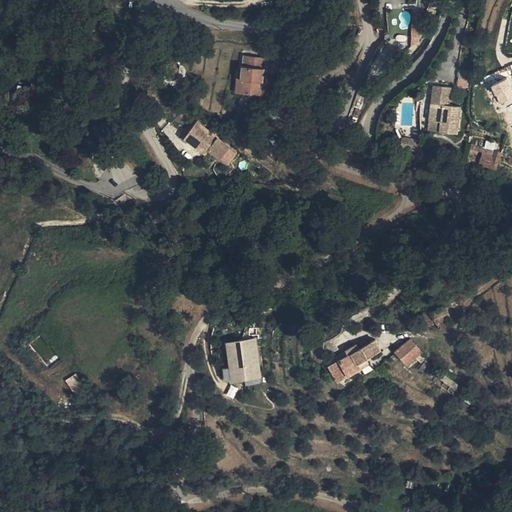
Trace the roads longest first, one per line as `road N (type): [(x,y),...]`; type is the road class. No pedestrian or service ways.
road 1 (residential): [(368,39),(333,75),(289,102),(285,121),(301,147),(398,184),(408,193),(406,206),(309,268),(212,311),(195,332),(190,357),(195,442),(180,475),(180,491),(197,497),(305,494),(357,511)]
road 2 (residential): [(52,0),(52,28),(128,184),(142,197),(155,197),(171,171),(123,85),(154,2),(216,22),(297,32),(323,21),(329,0)]
road 3 (unknown): [(408,193),(453,195),(454,226),(419,273),(350,320),(349,330),(440,336),(455,322)]
road 4 (residential): [(368,39),(340,122),(356,141),(367,138),(379,98),(431,50),(453,0)]
road 5 (track): [(191,362),(155,435),(118,419),(40,410),(18,372),(0,365)]
